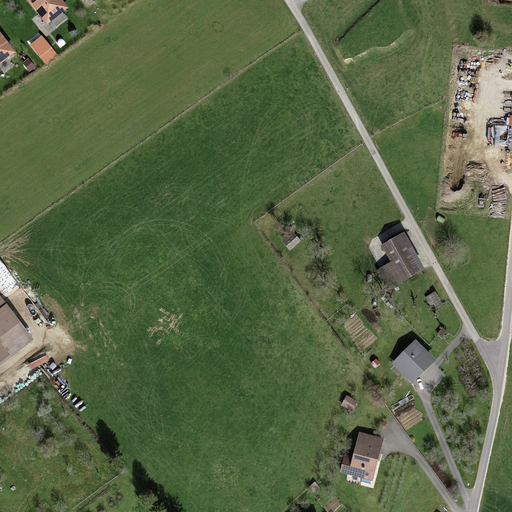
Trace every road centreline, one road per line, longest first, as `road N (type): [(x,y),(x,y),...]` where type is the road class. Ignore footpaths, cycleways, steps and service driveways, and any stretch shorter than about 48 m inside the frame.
road 1 (residential): [(472,511),(499,383),(290,0)]
road 2 (trunk): [(194,0),(275,511)]
